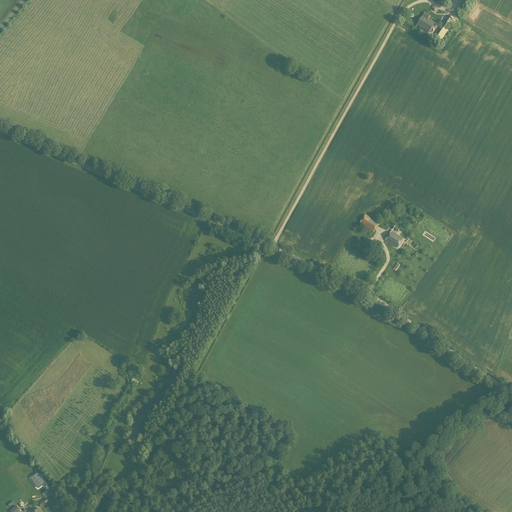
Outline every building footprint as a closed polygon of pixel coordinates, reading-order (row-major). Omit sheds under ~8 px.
[(417,25),(429,33),(435,23),(428,19),(430,16),(425,13),(417,25)] [(457,21),(449,16),(435,37),(441,41),(449,29),(451,31),(457,21)] [(360,223),(373,232),(379,224),(366,215),(360,223)] [(403,239),(391,231),(385,240),(397,248),(403,239)] [(369,239),(364,245),(377,255),(382,249),(369,239)] [(36,479),(32,481),(38,488),(44,484),(37,474),(34,476),(36,479)] [(37,504),(40,507),(48,502),(45,498),(37,504)]
